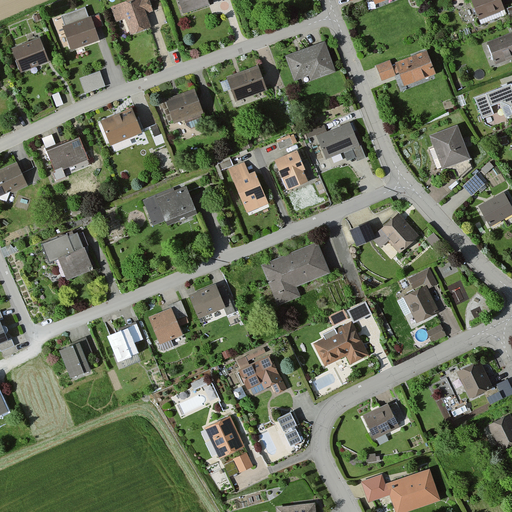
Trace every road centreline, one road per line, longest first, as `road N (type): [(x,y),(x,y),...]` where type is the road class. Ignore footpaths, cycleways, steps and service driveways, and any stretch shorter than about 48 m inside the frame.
road 1 (residential): [(406,184),(47,332),(27,324),(0,261)]
road 2 (residential): [(0,145),(334,15)]
road 3 (residential): [(497,326),(366,386),(325,415),(319,450),(349,511)]
road 4 (residential): [(406,184),(334,15)]
road 5 (residential): [(511,289),(406,184)]
